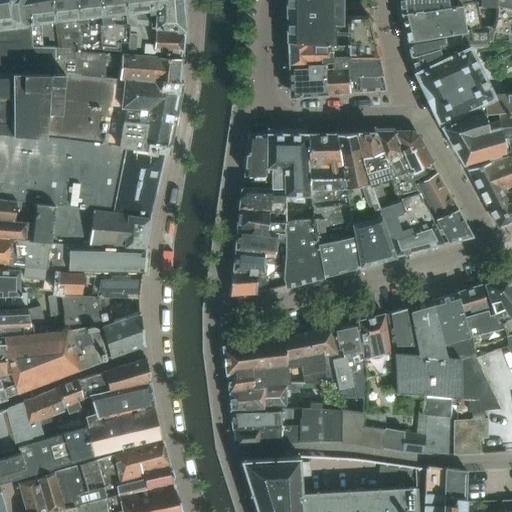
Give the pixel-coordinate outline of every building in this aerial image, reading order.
[(0,0),(0,25),(30,22),(27,0),(0,0)] [(54,19),(51,0),(27,0),(30,22),(32,46),(54,46),(58,46),(54,19)] [(51,0),(54,19),(58,46),(73,47),(75,47),(81,47),(78,16),(75,0),(51,0)] [(100,0),(75,0),(78,16),(81,47),(100,48),(101,24),(102,24),(100,0)] [(102,48),(127,51),(128,25),(126,25),(124,0),(100,0),(102,24),(101,24),(100,48),(102,48)] [(128,25),(127,51),(153,52),(154,28),(152,28),(149,0),(124,0),(126,25),(128,25)] [(149,0),(152,28),(154,28),(183,29),(180,0),(149,0)] [(288,42),(334,44),(335,25),(343,25),(342,8),(342,0),(286,0),(287,6),(287,13),(287,15),(288,15),(288,42)] [(474,2),(474,0),(399,0),(401,13),(474,2)] [(494,27),(490,46),(510,43),(511,34),(511,0),(495,0),(495,5),(496,14),(493,27),(494,27)] [(401,13),(402,18),(408,40),(462,32),(462,50),(490,46),(493,27),(496,14),(495,5),(474,7),(474,5),(474,2),(401,13)] [(359,8),(342,8),(343,25),(345,25),(345,16),(360,15),(359,8)] [(345,25),(345,45),(347,45),(348,57),(377,57),(368,15),(360,15),(345,16),(345,25)] [(30,22),(0,25),(0,72),(12,72),(54,72),(64,72),(105,78),(105,53),(82,52),(82,50),(73,50),(73,47),(58,46),(54,46),(32,46),(30,22)] [(181,55),(183,29),(154,28),(153,52),(179,54),(181,55)] [(446,47),(445,35),(408,41),(411,57),(421,55),(439,49),(446,47)] [(347,45),(345,45),(334,44),(288,42),(289,64),(325,63),(325,70),(348,69),(348,57),(347,45)] [(446,47),(439,49),(421,55),(411,57),(416,73),(425,69),(451,57),(446,47)] [(425,69),(416,73),(440,122),(484,101),(492,97),(491,94),(469,49),(451,57),(425,69)] [(178,84),(181,58),(121,54),(121,56),(119,79),(123,80),(178,84)] [(348,57),(348,69),(349,80),(356,80),(356,76),(381,75),(377,57),(348,57)] [(289,64),(291,92),(290,92),(294,96),(294,95),(326,94),(326,84),(325,70),(325,63),(289,64)] [(348,69),(325,70),(326,84),(326,94),(350,92),(357,92),(356,82),(356,80),(349,80),(348,69)] [(0,97),(12,98),(12,72),(0,72),(0,97)] [(0,133),(12,135),(57,138),(65,74),(64,72),(54,72),(12,72),(12,98),(0,97),(0,133)] [(59,138),(118,146),(125,147),(164,153),(165,153),(165,152),(179,84),(178,84),(123,80),(119,79),(105,78),(64,72),(65,74),(57,138),(59,138)] [(356,76),(356,80),(356,82),(357,92),(385,90),(381,75),(356,76)] [(511,92),(491,94),(492,97),(484,101),(484,104),(467,112),(442,127),(463,163),(505,151),(502,138),(511,136),(511,92)] [(411,132),(395,133),(399,145),(415,179),(426,173),(423,167),(431,162),(417,136),(416,136),(411,134),(411,132)] [(0,198),(17,200),(32,202),(92,209),(112,211),(125,147),(118,146),(59,138),(57,138),(12,135),(0,133),(0,198)] [(356,133),(336,134),(346,189),(351,224),(381,216),(379,208),(378,206),(372,185),(371,183),(356,133)] [(390,180),(375,133),(356,133),(371,183),(372,185),(390,180)] [(399,145),(395,133),(375,133),(390,180),(393,189),(399,186),(415,179),(399,145)] [(266,172),(266,168),(266,134),(249,135),(249,136),(243,184),(270,184),(271,173),(266,172)] [(285,197),(311,197),(310,190),(310,186),(308,134),(266,134),(266,168),(271,168),(271,169),(271,173),(270,184),(270,188),(271,188),(283,188),(283,191),(284,191),(285,197)] [(346,189),(336,134),(308,134),(310,186),(310,190),(345,189),(346,189)] [(149,216),(165,153),(164,153),(125,147),(112,211),(139,215),(149,216)] [(511,155),(468,169),(467,169),(482,197),(496,224),(498,227),(510,222),(511,221),(511,155)] [(448,191),(437,172),(428,177),(418,183),(428,202),(448,191)] [(269,212),(270,202),(271,188),(270,188),(242,188),(240,208),(269,212)] [(458,209),(448,191),(428,202),(437,220),(458,209)] [(440,235),(418,193),(399,199),(406,216),(414,213),(419,224),(411,227),(420,250),(444,243),(440,235)] [(311,197),(285,197),(285,204),(284,221),(284,233),(284,242),(283,266),(283,276),(285,286),(323,275),(318,244),(315,218),(313,219),(311,197)] [(0,219),(14,220),(17,200),(0,198),(0,219)] [(378,206),(381,216),(396,256),(420,250),(411,227),(406,216),(399,199),(378,206)] [(14,220),(0,219),(0,237),(27,240),(48,242),(68,243),(89,244),(92,209),(32,202),(30,222),(14,220)] [(240,208),(238,229),(267,232),(284,233),(284,221),(285,214),(269,212),(240,208)] [(144,247),(149,216),(139,215),(112,211),(92,209),(89,244),(144,247)] [(449,242),(472,236),(458,209),(437,220),(444,233),(449,242)] [(396,256),(381,216),(351,224),(354,236),(359,266),(396,256)] [(238,229),(235,249),(264,252),(283,254),(284,242),(284,233),(267,232),(238,229)] [(359,266),(354,236),(318,244),(323,275),(359,266)] [(0,237),(0,264),(15,265),(24,266),(22,289),(56,292),(58,269),(45,268),(48,242),(27,240),(0,237)] [(142,273),(144,247),(89,244),(68,243),(48,242),(45,268),(58,269),(56,292),(57,292),(81,292),(87,292),(87,295),(91,295),(96,295),(99,271),(141,273),(142,273)] [(233,271),(230,295),(244,294),(256,293),(266,291),(266,289),(266,275),(263,275),(263,264),(283,266),(283,254),(264,252),(235,249),(233,271)] [(20,268),(0,267),(0,304),(27,304),(26,292),(20,291),(20,268)] [(139,298),(141,273),(99,271),(96,295),(129,296),(139,298)] [(494,312),(503,308),(509,317),(511,314),(511,282),(508,277),(485,284),(488,294),(494,312)] [(485,294),(482,285),(457,293),(460,302),(463,312),(488,304),(485,294)] [(63,326),(66,322),(95,318),(91,295),(87,295),(87,292),(81,292),(57,292),(57,295),(59,312),(61,326),(63,326)] [(463,312),(460,302),(457,293),(432,300),(435,310),(446,356),(460,358),(460,360),(474,355),(469,336),(463,312)] [(57,295),(48,296),(50,313),(59,312),(57,295)] [(422,395),(421,413),(421,415),(426,415),(449,416),(449,397),(455,398),(461,398),(460,360),(460,358),(446,356),(435,310),(432,300),(409,307),(411,317),(419,354),(396,353),(393,353),(395,394),(422,395)] [(463,312),(469,336),(491,331),(493,339),(506,336),(511,332),(511,314),(509,317),(503,308),(494,312),(491,313),(488,304),(463,312)] [(41,307),(30,309),(33,325),(44,322),(41,307)] [(411,317),(409,307),(387,313),(390,323),(396,353),(419,354),(411,317)] [(0,325),(21,325),(31,324),(28,308),(0,309),(0,325)] [(140,312),(102,325),(110,357),(144,344),(140,312)] [(365,378),(391,372),(383,314),(357,321),(361,344),(365,378)] [(364,398),(365,378),(361,344),(357,321),(332,327),(334,337),(336,354),(324,356),(326,384),(336,384),(337,397),(364,398)] [(0,325),(0,336),(4,336),(22,334),(32,333),(34,332),(32,324),(31,324),(21,325),(0,325)] [(32,333),(22,334),(4,336),(5,342),(6,348),(6,350),(9,359),(7,359),(14,383),(18,392),(79,368),(106,358),(98,327),(97,326),(94,325),(68,329),(65,329),(34,332),(32,333)] [(334,337),(332,327),(283,337),(286,360),(291,359),(292,366),(300,365),(305,384),(326,384),(324,356),(336,354),(334,337)] [(511,332),(506,336),(493,339),(494,344),(507,341),(508,347),(511,346),(511,332)] [(283,337),(224,346),(223,347),(227,375),(252,372),(252,374),(263,372),(288,370),(288,367),(292,366),(291,359),(286,360),(283,337)] [(0,373),(11,372),(7,359),(9,359),(6,350),(0,351),(0,373)] [(501,408),(474,355),(460,360),(461,398),(455,398),(455,413),(483,410),(501,408)] [(107,380),(109,390),(149,382),(146,358),(104,371),(107,380)] [(288,370),(263,372),(265,387),(287,387),(287,391),(290,391),(291,393),(296,393),(297,391),(299,391),(299,385),(290,384),(288,370)] [(90,394),(109,390),(107,380),(104,371),(78,379),(83,396),(90,394)] [(0,398),(6,396),(18,392),(14,383),(11,372),(0,373),(0,398)] [(227,375),(229,391),(265,387),(263,372),(252,374),(252,372),(227,375)] [(83,398),(83,396),(78,379),(57,386),(57,387),(63,407),(83,398)] [(149,382),(109,390),(90,394),(98,421),(154,408),(149,382)] [(22,401),(33,441),(45,438),(39,420),(64,410),(63,407),(57,387),(22,401)] [(287,408),(287,391),(287,387),(265,387),(229,391),(231,409),(241,407),(281,407),(281,408),(287,408)] [(85,424),(98,421),(90,394),(83,396),(83,398),(63,407),(64,410),(39,420),(45,438),(63,432),(63,431),(85,425),(85,424)] [(22,401),(6,408),(15,445),(33,441),(22,401)] [(299,442),(320,440),(321,408),(321,402),(309,403),(309,408),(301,408),(301,418),(299,418),(299,425),(299,442)] [(281,426),(281,408),(281,407),(241,407),(231,409),(233,428),(281,426)] [(0,455),(17,452),(15,445),(6,408),(0,410),(0,455)] [(162,437),(154,408),(98,421),(85,424),(85,425),(92,453),(162,437)] [(281,408),(281,426),(299,425),(299,418),(301,418),(301,408),(290,408),(287,408),(281,408)] [(341,441),(341,410),(338,409),(328,408),(321,408),(320,440),(341,441)] [(363,413),(341,410),(341,441),(356,442),(382,447),(385,429),(363,425),(363,413)] [(482,453),(482,444),(482,438),(488,438),(488,419),(484,420),(483,410),(455,413),(455,420),(453,420),(453,445),(453,455),(482,453)] [(363,413),(363,425),(385,429),(385,428),(386,414),(363,413)] [(417,420),(416,433),(425,435),(426,415),(421,415),(421,413),(418,413),(417,420)] [(448,454),(449,444),(449,416),(426,415),(425,435),(423,452),(448,454)] [(0,483),(13,480),(13,479),(18,478),(72,461),(92,453),(85,425),(63,431),(63,432),(45,438),(33,441),(15,445),(17,452),(0,455),(0,483)] [(280,443),(299,442),(299,425),(281,426),(280,443)] [(235,445),(280,443),(281,426),(233,428),(235,445)] [(403,441),(404,432),(404,431),(385,428),(385,429),(382,447),(402,451),(403,441)] [(403,441),(402,451),(423,454),(423,452),(425,435),(416,434),(404,432),(403,441)] [(163,441),(135,448),(112,454),(119,481),(143,475),(142,471),(169,464),(163,441)] [(55,472),(64,507),(74,504),(118,494),(115,482),(119,481),(112,454),(107,455),(94,459),(55,472)] [(417,511),(417,489),(417,487),(372,490),(302,493),(300,456),(240,459),(256,511),(417,511)] [(118,494),(173,481),(169,464),(142,471),(143,475),(119,481),(115,482),(118,494)] [(425,466),(423,511),(465,511),(466,503),(467,471),(425,466)] [(64,507),(55,472),(38,477),(47,510),(64,507)] [(19,483),(27,511),(40,511),(47,510),(38,477),(19,483)] [(181,511),(173,482),(118,495),(122,511),(181,511)] [(118,494),(74,504),(74,506),(75,511),(122,511),(118,495),(118,494)] [(511,511),(511,499),(502,500),(502,511),(511,511)] [(465,511),(475,511),(476,503),(471,503),(466,503),(465,511)]
